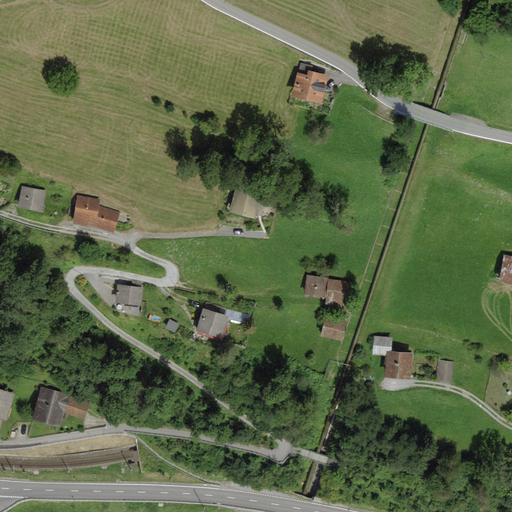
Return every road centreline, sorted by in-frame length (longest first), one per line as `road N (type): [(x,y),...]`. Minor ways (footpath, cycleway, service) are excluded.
road 1 (residential): [(0,444),(125,424),(284,450),(281,439),(117,331),(72,289),(69,276),(80,269),(171,279),(169,266),(127,240)]
road 2 (unclassified): [(511,138),(413,111),(346,67),(212,0)]
road 3 (tertiary): [(318,511),(219,496),(0,487)]
road 4 (track): [(0,212),(127,240),(265,233)]
road 5 (track): [(327,460),(447,461),(511,451)]
road 6 (residential): [(511,426),(456,390),(393,382)]
